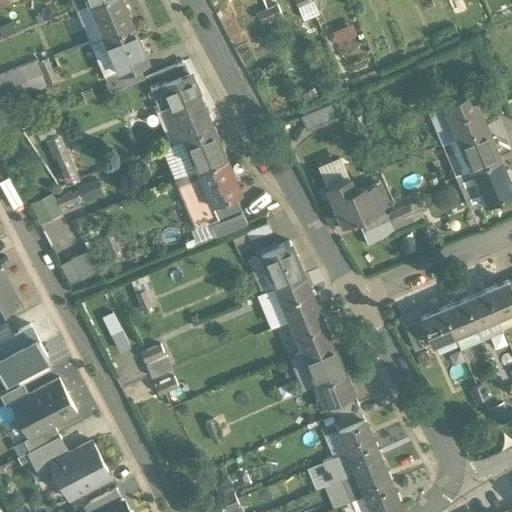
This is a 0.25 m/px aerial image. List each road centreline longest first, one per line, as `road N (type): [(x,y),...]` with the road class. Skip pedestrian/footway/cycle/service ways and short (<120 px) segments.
road 1 (residential): [(0,178),(169,511)]
road 2 (residential): [(192,0),(251,126),(357,299)]
road 3 (residential): [(357,299),(441,443),(451,479)]
road 4 (residential): [(511,232),(357,299)]
